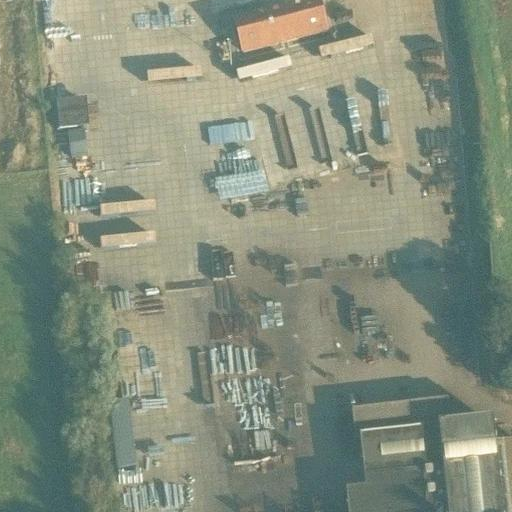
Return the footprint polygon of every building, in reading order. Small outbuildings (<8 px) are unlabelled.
[(319,2),(235,24),(244,55),(327,33),(319,2)] [(87,102),(57,105),(60,133),(90,130),(87,102)] [(108,178),(105,155),(61,162),(64,185),(108,178)] [(353,415),(356,443),(361,443),(366,495),(346,497),(348,511),(511,511),(511,444),(495,447),(493,428),(451,432),(448,405),(353,415)] [(135,406),(114,407),(117,474),(138,473),(135,406)]
